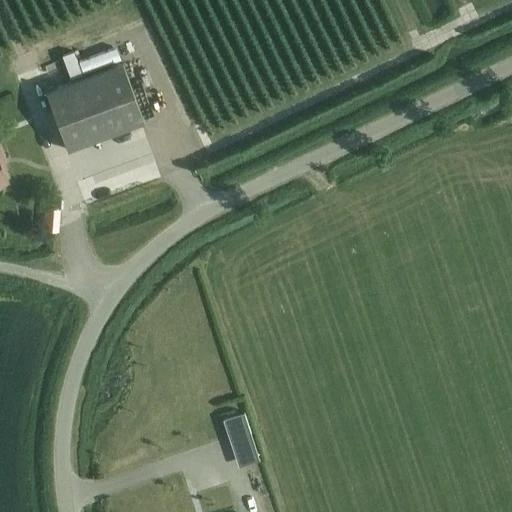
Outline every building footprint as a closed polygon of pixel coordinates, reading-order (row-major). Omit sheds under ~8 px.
[(15,0),(45,69),(142,27),(130,0),(15,0)] [(65,150),(144,121),(122,63),(43,92),(65,150)] [(45,209),(44,229),(56,230),(57,209),(45,209)] [(270,395),(290,442),(339,421),(318,374),(270,395)] [(245,412),(224,419),(229,435),(250,428),(245,412)] [(218,511),(209,477),(164,490),(170,511),(218,511)]
